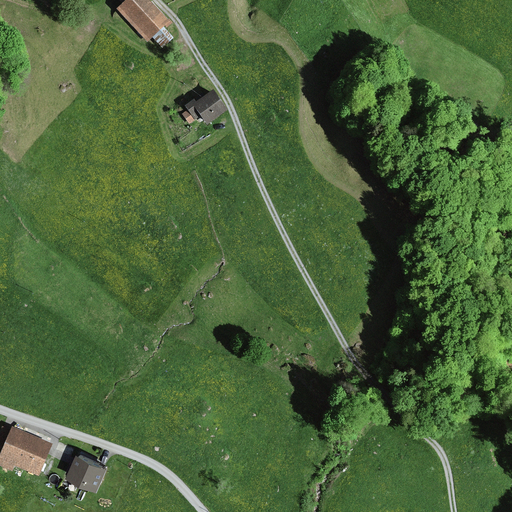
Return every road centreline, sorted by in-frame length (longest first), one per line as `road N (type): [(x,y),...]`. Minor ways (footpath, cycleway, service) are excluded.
road 1 (track): [(157,0),(228,102),(266,202),(345,349),(447,464),(454,511)]
road 2 (unclassified): [(203,511),(157,467),(0,409)]
